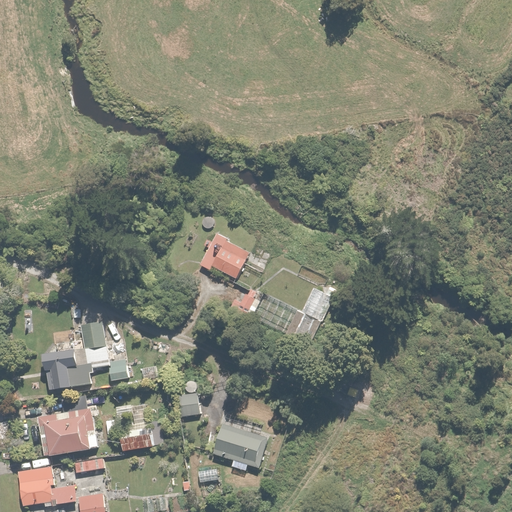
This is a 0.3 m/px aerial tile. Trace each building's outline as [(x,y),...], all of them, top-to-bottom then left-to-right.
[(208,248),(198,263),(209,270),(213,264),(234,278),(251,252),(216,229),(205,246),(208,248)] [(244,315),(258,292),(249,286),(244,294),(238,290),(229,305),(244,315)] [(334,296),(313,286),(302,308),(298,306),(284,337),(309,349),(334,296)] [(107,364),(104,321),(81,323),(83,346),(74,347),(73,338),(69,338),(68,332),(61,332),(62,339),(57,340),(57,348),(43,349),(46,387),(93,383),(91,366),(107,364)] [(125,358),(109,360),(111,379),(127,378),(125,358)] [(180,393),(181,419),(209,418),(213,417),(212,403),(200,404),(200,392),(195,392),(195,386),(185,386),(186,393),(180,393)] [(163,446),(162,427),(150,428),(148,403),(127,405),(129,428),(119,429),(121,449),(163,446)] [(93,407),(36,415),(42,455),(98,447),(93,407)] [(257,465),(267,436),(222,421),(212,451),(232,458),(230,465),(246,470),(249,463),(257,465)] [(75,461),(76,471),(103,468),(102,458),(75,461)] [(53,467),(19,470),(23,505),(44,503),(44,505),(77,502),(75,484),(55,486),(53,467)] [(218,469),(197,469),(197,480),(218,479),(218,469)] [(106,511),(104,493),(80,496),(82,511),(106,511)] [(166,511),(166,495),(155,496),(156,511),(166,511)] [(153,511),(152,496),(141,496),(142,511),(153,511)]
